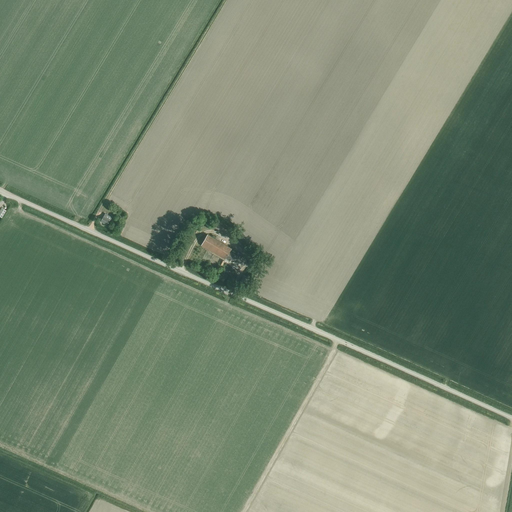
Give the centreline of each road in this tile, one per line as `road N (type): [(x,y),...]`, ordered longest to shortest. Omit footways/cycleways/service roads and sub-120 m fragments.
road 1 (unclassified): [(511,418),(0,190)]
road 2 (track): [(99,210),(226,0)]
